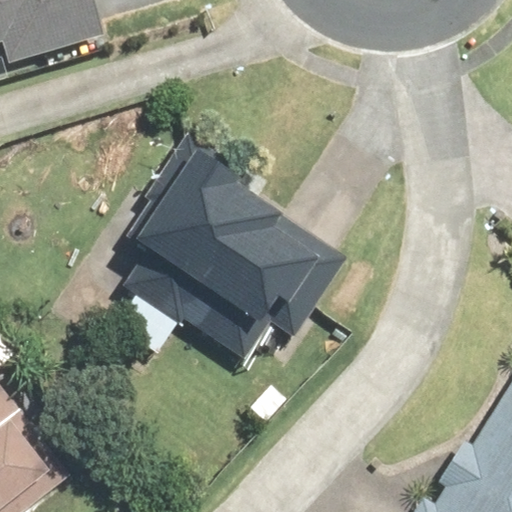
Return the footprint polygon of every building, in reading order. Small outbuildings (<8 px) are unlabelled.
[(17,68),(123,49),(114,0),(0,0),(0,48),(12,46),(17,68)] [(205,144),(143,240),(299,340),(361,244),(205,144)] [(175,329),(128,299),(107,333),(154,362),(175,329)] [(0,370),(0,511),(46,511),(86,482),(0,370)] [(511,511),(511,376),(425,511),(511,511)]
